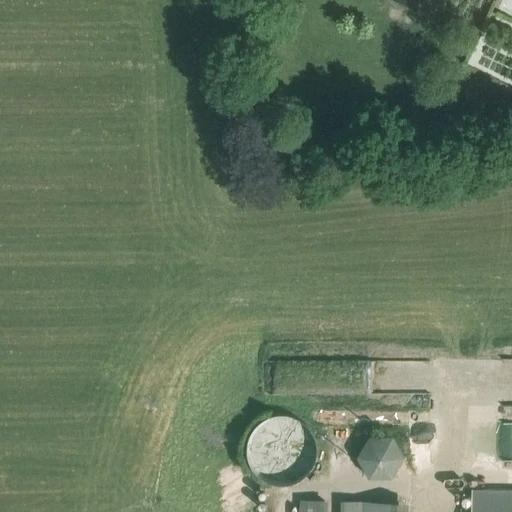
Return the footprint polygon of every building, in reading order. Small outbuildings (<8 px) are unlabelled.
[(321,461),(315,434),(304,437),(299,416),(289,418),(293,433),(282,435),(283,441),(269,444),(275,472),(321,461)] [(415,471),(411,430),(366,435),(368,449),(361,449),(363,476),(415,471)] [(471,511),(511,511),(511,491),(472,491),(471,511)] [(341,511),(408,511),(408,502),(342,499),(341,511)] [(298,511),(323,511),(323,503),(299,503),(298,511)]
